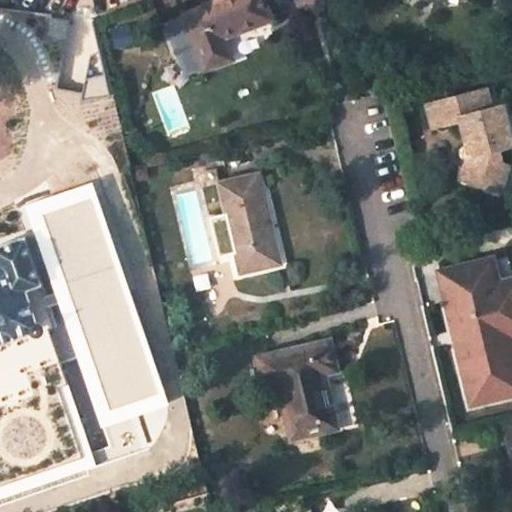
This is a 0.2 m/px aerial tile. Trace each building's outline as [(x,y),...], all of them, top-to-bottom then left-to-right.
[(263,0),(224,0),(183,16),(185,18),(167,25),(184,74),(202,66),(204,70),(231,58),(224,40),(271,21),(263,0)] [(69,43),(73,19),(56,16),(52,40),(69,43)] [(486,89),(426,104),(432,129),(460,123),(463,138),(467,137),(469,144),(465,145),(462,148),(461,153),(464,158),(466,159),(460,182),(494,192),(503,164),(501,155),(502,150),(511,147),(511,142),(502,105),(490,107),(486,89)] [(105,140),(96,103),(73,110),(81,145),(105,140)] [(501,195),(510,167),(503,164),(494,192),(501,195)] [(276,265),(264,212),(265,211),(257,176),(219,185),(226,217),(209,221),(218,258),(235,253),(240,274),(276,265)] [(0,342),(37,330),(35,323),(48,319),(36,284),(52,278),(77,356),(62,361),(75,397),(111,384),(130,439),(161,429),(153,405),(158,403),(126,310),(135,307),(108,228),(72,241),(67,226),(38,236),(45,255),(30,260),(24,241),(0,248),(0,342)] [(438,274),(452,333),(456,332),(459,345),(455,345),(470,407),(511,395),(511,370),(503,332),(511,328),(511,278),(491,284),(485,262),(438,274)] [(334,429),(325,384),(320,385),(318,374),(322,373),(332,371),(326,343),(258,359),(265,388),(281,384),(290,417),(287,418),(292,439),(334,429)] [(70,447),(0,470),(0,511),(38,511),(86,497),(70,447)]
